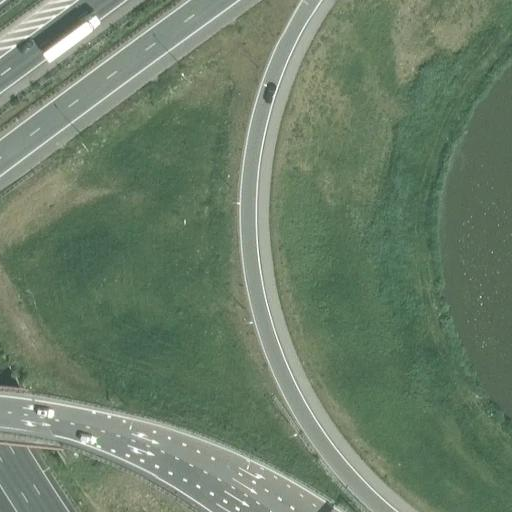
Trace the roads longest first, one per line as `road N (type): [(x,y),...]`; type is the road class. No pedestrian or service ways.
road 1 (motorway): [(383,511),(331,458),(295,401),(265,329),(250,258),(249,184),(264,98),(311,0)]
road 2 (motorway): [(0,414),(121,436),(272,511)]
road 3 (motorway): [(0,157),(215,0)]
road 4 (motorway): [(0,75),(102,0)]
